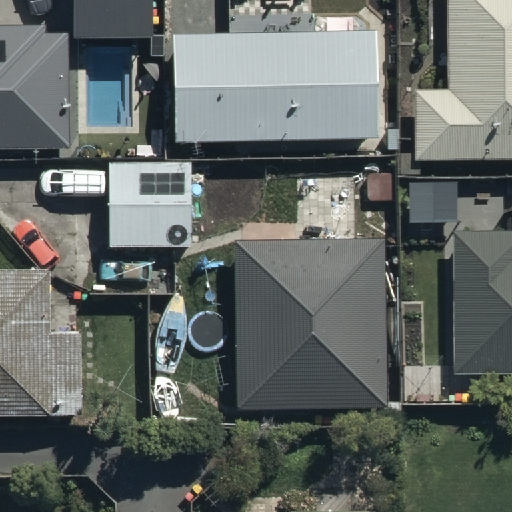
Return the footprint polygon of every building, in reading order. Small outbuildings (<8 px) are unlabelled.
[(150,0),(71,0),(72,28),(151,27),(150,0)] [(418,83),(418,151),(511,151),(511,0),(451,0),(451,83),(418,83)] [(0,141),(66,141),(66,28),(46,28),(46,19),(0,19),(0,141)] [(375,24),(170,26),(172,132),(376,130),(375,24)] [(109,156),(108,239),(190,239),(191,156),(109,156)] [(511,224),(458,224),(458,366),(511,365),(511,224)] [(383,234),(233,234),(233,400),(383,400),(383,234)] [(0,406),(80,407),(80,322),(48,322),(48,261),(0,261),(0,406)]
